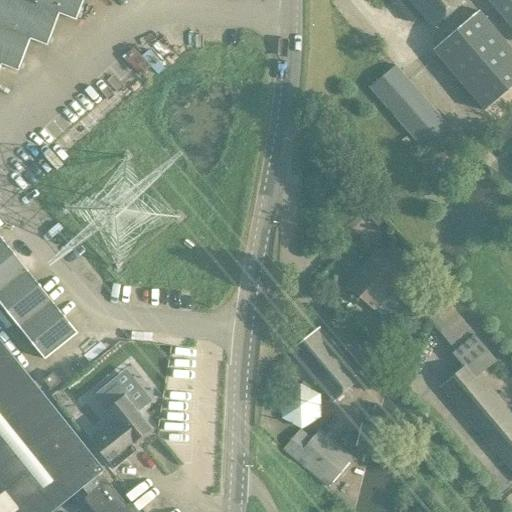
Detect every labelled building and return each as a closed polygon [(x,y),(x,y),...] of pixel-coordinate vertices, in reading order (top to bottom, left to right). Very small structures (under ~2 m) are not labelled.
[(0,0),(0,27),(30,39),(47,46),(59,14),(23,0),(0,0)] [(23,0),(59,14),(76,20),(83,0),(23,0)] [(397,0),(394,3),(411,22),(422,13),(432,26),(462,0),(397,0)] [(511,0),(488,0),(511,27),(511,0)] [(433,49),(485,110),(511,87),(511,49),(478,10),(433,49)] [(0,64),(1,65),(18,71),(30,39),(0,27),(0,64)] [(407,79),(381,101),(421,147),(425,144),(441,131),(447,125),(407,79)] [(0,240),(0,291),(27,270),(2,239),(0,240)] [(376,253),(347,286),(372,309),(397,281),(403,287),(418,271),(392,248),(382,259),(376,253)] [(0,291),(0,303),(20,328),(53,303),(27,270),(0,291)] [(20,328),(27,337),(20,342),(30,355),(37,350),(45,359),(77,333),(53,303),(20,328)] [(455,351),(473,336),(446,304),(428,319),(455,351)] [(361,379),(327,339),(318,329),(289,352),(331,404),(361,379)] [(0,511),(52,511),(82,488),(88,495),(85,498),(96,511),(137,511),(130,503),(127,506),(107,480),(104,483),(98,475),(104,470),(0,339),(0,511)] [(97,360),(89,349),(62,371),(70,381),(97,360)] [(464,368),(440,388),(511,473),(511,413),(479,375),(495,361),(496,360),(486,349),(485,350),(469,363),(464,368)] [(110,379),(124,396),(137,411),(138,410),(157,396),(154,392),(162,386),(149,369),(144,367),(140,368),(136,371),(130,363),(110,379)] [(51,389),(60,382),(53,372),(43,380),(51,389)] [(300,384),(287,392),(281,396),(281,418),(301,429),(321,417),(320,395),(300,384)] [(114,469),(126,459),(137,450),(132,444),(152,428),(138,410),(137,411),(124,396),(105,411),(115,424),(92,442),(114,469)] [(354,446),(368,449),(373,427),(360,424),(354,446)] [(298,430),(282,449),(327,486),(351,458),(317,429),(309,439),(298,430)] [(166,439),(180,457),(191,449),(176,430),(166,439)]
